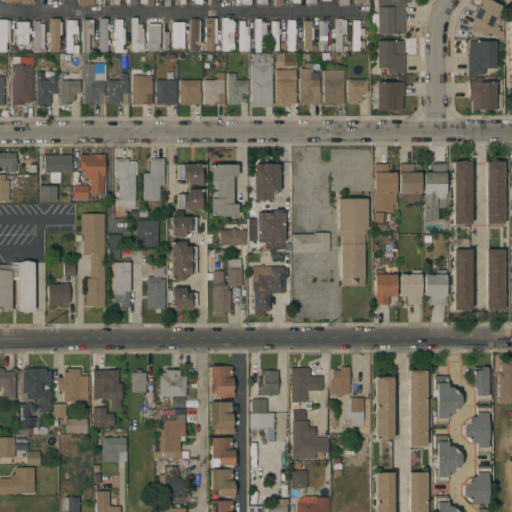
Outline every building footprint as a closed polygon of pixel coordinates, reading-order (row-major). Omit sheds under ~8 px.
[(404,0),(404,22),(403,22),(403,34),(376,34),(376,29),(370,29),(370,14),(376,14),(376,7),(386,7),(386,1),(394,1),(394,0),(404,0)] [(469,29),(474,19),(471,17),(477,6),(479,7),(482,0),(487,0),(501,7),(496,16),(500,18),(496,27),(498,28),(494,37),(487,33),(486,37),(469,29)] [(130,18),(136,18),(136,24),(141,24),(141,29),(143,29),(143,38),(144,38),(144,44),(143,44),(143,51),(137,51),(137,52),(130,52),(130,18)] [(205,18),(214,18),(216,19),(216,43),(213,43),(213,51),(205,51),(205,18)] [(221,18),(228,18),(228,20),(232,20),(232,32),(233,32),(233,49),(228,49),(228,51),(221,51),(221,18)] [(92,48),(95,48),(95,52),(89,52),(89,53),(87,53),(87,58),(81,58),(81,59),(76,59),(76,53),(81,53),(81,19),(88,19),(88,22),(93,22),(92,48)] [(114,20),(121,19),(121,28),(123,28),(124,43),(125,43),(125,47),(121,47),(121,52),(114,52),(114,20)] [(189,19),(198,20),(198,21),(200,21),(199,45),(197,45),(197,50),(189,50),(189,19)] [(254,19),(260,19),(260,23),(265,23),(265,28),(269,28),(269,40),(266,40),(266,52),(254,52),(254,19)] [(335,19),(341,19),(341,20),(346,20),(346,44),(341,44),(341,51),(335,51),(335,19)] [(0,20),(5,20),(9,20),(9,42),(5,42),(5,52),(0,52),(0,20)] [(65,20),(72,20),(76,20),(76,26),(77,26),(77,34),(71,34),(72,45),(78,45),(78,53),(66,53),(65,20)] [(287,20),(294,20),(294,29),(296,29),(296,33),(294,33),(294,51),(286,51),(287,20)] [(32,21),(39,21),(39,24),(44,24),(44,49),(39,49),(39,52),(33,52),(32,21)] [(49,21),(55,21),(55,23),(60,23),(60,48),(55,48),(55,52),(49,52),(49,21)] [(99,21),(106,21),(106,24),(109,24),(109,31),(106,31),(106,33),(110,33),(110,46),(106,46),(106,52),(99,52),(99,21)] [(238,21),(244,21),(244,27),(249,27),(249,52),(237,52),(238,21)] [(270,21),(278,21),(278,29),(280,29),(280,34),(278,34),(278,51),(270,51),(270,21)] [(303,21),(310,21),(310,28),(313,28),(313,40),(310,40),(310,51),(303,51),(303,21)] [(319,21),(326,21),(326,22),(331,22),(331,44),(334,44),(334,51),(318,51),(319,21)] [(352,21),(359,21),(363,22),(363,36),(359,36),(359,41),(364,41),(363,47),(358,47),(358,51),(351,51),(352,21)] [(27,45),(15,45),(15,22),(28,22),(27,45)] [(183,48),(171,48),(171,22),(184,22),(183,48)] [(147,25),(159,25),(158,52),(146,52),(147,25)] [(375,41),(402,41),(402,54),(403,54),(403,74),(386,74),(386,68),(375,68),(375,41)] [(467,54),(468,54),(468,41),(494,41),(494,68),(484,68),(484,75),(467,75),(467,54)] [(250,65),(252,65),(252,54),(269,54),(270,65),(271,65),(271,107),(251,107),(250,65)] [(295,93),(296,93),(296,95),(295,95),(295,104),(289,104),(289,106),(274,106),(274,80),(276,80),(276,78),(273,78),(273,72),(276,72),(276,68),(275,68),(274,55),(294,55),(295,93)] [(32,102),(22,102),(22,105),(10,105),(11,64),(19,65),(19,56),(32,56),(32,102)] [(83,95),(82,95),(82,93),(83,93),(83,82),(82,82),(82,63),(103,63),(103,66),(104,66),(104,81),(103,81),(103,104),(83,104),(83,95)] [(298,79),(300,79),(300,69),(305,69),(305,63),(311,63),(311,69),(312,69),(312,73),(318,73),(318,80),(318,92),(319,92),(319,104),(298,104),(298,79)] [(343,104),(322,104),(322,70),(343,70),(343,104)] [(35,72),(43,72),(43,81),(49,80),(49,76),(55,76),(55,93),(49,93),(49,105),(35,105),(35,72)] [(202,80),(216,80),(215,73),(223,72),(223,104),(203,104),(202,80)] [(59,81),(60,81),(60,73),(78,73),(78,81),(79,81),(79,94),(80,94),(80,109),(69,109),(69,104),(59,104),(59,81)] [(107,80),(109,80),(109,74),(115,74),(115,80),(119,80),(119,73),(127,73),(127,80),(127,93),(129,93),(129,104),(107,105),(107,80)] [(226,73),(235,73),(235,80),(247,80),(247,93),(241,93),(241,101),(238,101),(238,104),(227,104),(226,73)] [(151,104),(142,104),(131,104),(131,95),(130,95),(130,93),(131,93),(131,75),(141,75),(141,76),(150,76),(150,81),(151,81),(151,104)] [(175,80),(175,104),(169,104),(169,106),(165,106),(165,105),(155,105),(155,80),(175,80)] [(179,80),(199,80),(199,93),(200,93),(200,104),(179,104),(179,80)] [(346,80),(366,80),(366,93),(361,93),(361,101),(357,101),(357,104),(346,104),(346,80)] [(471,110),(471,100),(468,100),(468,81),(476,81),(476,82),(495,82),(495,94),(500,94),(501,110),(471,110)] [(376,83),(404,83),(404,96),(402,96),(402,110),(375,110),(376,83)] [(14,161),(16,161),(16,166),(14,166),(14,173),(0,172),(0,153),(14,153),(14,161)] [(90,155),(90,154),(104,154),(104,173),(103,173),(103,193),(89,193),(89,178),(83,178),(83,169),(79,169),(79,155),(90,155)] [(70,155),(70,173),(59,173),(59,183),(49,183),(49,173),(43,173),(43,155),(70,155)] [(113,159),(127,159),(127,161),(136,162),(136,175),(135,175),(134,208),(122,208),(122,211),(117,210),(117,208),(115,208),(115,199),(118,199),(118,177),(113,177),(113,159)] [(142,173),(149,173),(149,159),(163,159),(163,176),(163,185),(159,185),(159,201),(142,201),(142,173)] [(484,161),(502,161),(502,224),(485,224),(484,161)] [(452,162),(469,162),(470,225),(452,225),(452,162)] [(444,163),(444,208),(437,208),(437,221),(424,221),(424,194),(423,194),(423,173),(431,173),(431,163),(444,163)] [(211,199),(216,199),(216,181),(210,181),(210,164),(237,165),(237,176),(232,176),(232,204),(237,204),(237,216),(210,216),(211,199)] [(278,192),(271,192),(271,201),(254,201),(255,192),(253,192),(253,166),(254,165),(277,164),(278,166),(278,192)] [(373,164),(388,164),(388,172),(395,172),(394,204),(391,204),(391,211),(373,211),(373,164)] [(398,164),(413,164),(412,172),(420,172),(420,194),(408,194),(408,198),(398,198),(398,164)] [(200,165),(200,183),(187,184),(187,179),(177,179),(177,165),(200,165)] [(0,174),(4,174),(4,180),(8,180),(8,202),(0,202),(0,174)] [(87,185),(87,200),(72,199),(73,184),(87,185)] [(56,186),(56,202),(38,202),(38,186),(56,186)] [(200,208),(177,208),(176,194),(187,194),(187,189),(200,189),(200,208)] [(339,236),(336,236),(336,199),(366,199),(366,230),(363,230),(363,286),(339,286),(339,236)] [(283,213),(283,242),(274,242),(274,240),(265,240),(264,243),(257,243),(255,241),(255,214),(257,213),(283,213)] [(103,308),(93,308),(93,305),(84,305),(84,279),(89,279),(89,254),(82,254),(82,235),(80,235),(80,214),(103,214),(103,308)] [(195,218),(195,231),(189,231),(189,232),(185,232),(184,237),(171,237),(171,217),(195,218)] [(135,220),(158,221),(157,247),(135,247),(135,220)] [(219,230),(230,230),(230,228),(234,228),(234,230),(245,230),(245,245),(219,245),(219,230)] [(328,253),(291,253),(291,234),(312,234),(312,233),(328,233),(328,253)] [(120,235),(120,248),(105,248),(106,235),(120,235)] [(184,246),(189,246),(189,247),(195,247),(195,274),(189,274),(189,275),(185,275),(185,280),(171,280),(171,241),(184,241),(184,246)] [(119,249),(119,261),(107,260),(107,249),(119,249)] [(452,250),(470,250),(470,310),(452,310),(452,250)] [(484,250),(502,250),(502,310),(484,310),(484,250)] [(229,312),(224,312),(224,315),(212,315),(212,312),(211,312),(211,271),(222,271),(222,284),(226,284),(226,266),(227,266),(227,259),(240,259),(240,266),(241,266),(241,286),(226,286),(226,291),(229,291),(229,312)] [(0,265),(17,265),(17,262),(33,262),(33,311),(16,311),(16,279),(11,279),(11,311),(0,311),(0,265)] [(63,262),(74,262),(74,276),(62,276),(63,262)] [(112,263),(129,263),(129,292),(128,292),(128,307),(119,307),(119,303),(112,303),(112,263)] [(164,265),(164,277),(152,277),(152,265),(164,265)] [(252,291),(251,291),(251,266),(283,267),(283,293),(268,293),(268,311),(261,311),(261,313),(263,313),(263,316),(252,316),(252,291)] [(373,270),(383,270),(383,274),(395,274),(395,296),(387,296),(387,304),(373,304),(373,270)] [(410,274),(410,270),(420,270),(420,305),(406,305),(406,296),(398,296),(398,274),(410,274)] [(423,274),(435,274),(435,270),(445,270),(444,305),(430,305),(430,296),(423,296),(423,274)] [(146,279),(164,279),(164,309),(145,309),(146,279)] [(67,284),(68,303),(58,303),(58,306),(47,306),(47,284),(67,284)] [(184,288),(184,293),(195,293),(195,307),(171,307),(171,288),(184,288)] [(511,403),(497,404),(497,373),(499,373),(499,358),(511,358),(511,403)] [(208,366),(231,366),(231,379),(234,379),(234,397),(217,397),(217,394),(208,394),(208,366)] [(329,382),(331,382),(331,370),(339,370),(339,367),(348,367),(348,384),(347,384),(347,395),(340,394),(340,396),(336,396),(336,394),(329,394),(329,382)] [(486,389),(488,389),(488,403),(475,403),(475,395),(474,395),(474,387),(470,387),(470,370),(471,370),(471,368),(479,368),(480,367),(484,367),(486,369),(486,389)] [(0,368),(2,368),(2,369),(3,369),(3,372),(14,372),(14,398),(2,399),(2,394),(0,394),(0,368)] [(45,368),(45,371),(50,371),(50,382),(41,382),(41,390),(50,390),(50,413),(37,413),(37,399),(26,399),(26,393),(21,393),(22,373),(27,373),(27,368),(45,368)] [(290,368),(308,368),(308,376),(320,376),(320,391),(305,391),(305,402),(290,402),(290,368)] [(79,369),(79,376),(87,376),(87,404),(78,404),(78,402),(62,402),(62,391),(56,391),(57,378),(62,378),(62,372),(67,372),(67,369),(79,369)] [(117,370),(117,383),(120,383),(120,399),(119,399),(119,409),(109,409),(109,399),(101,399),(101,386),(91,386),(91,370),(117,370)] [(131,373),(135,373),(135,370),(140,370),(140,373),(144,373),(144,381),(146,381),(146,385),(144,385),(144,393),(131,393),(131,373)] [(158,396),(158,375),(161,375),(161,373),(164,373),(164,370),(178,370),(178,376),(185,376),(184,396),(158,396)] [(407,370),(425,370),(425,446),(407,446),(407,370)] [(277,371),(276,395),(256,395),(256,383),(262,383),(262,376),(258,376),(258,371),(277,371)] [(446,414),(446,425),(433,425),(433,411),(435,411),(435,396),(431,396),(431,390),(433,390),(433,376),(447,376),(447,388),(451,388),(459,395),(459,406),(451,414),(446,414)] [(373,377),(392,377),(392,439),(374,439),(373,377)] [(184,398),(184,408),(170,407),(170,398),(184,398)] [(362,398),(362,426),(349,426),(349,425),(348,425),(348,419),(343,419),(343,406),(344,406),(346,398),(362,398)] [(248,413),(250,413),(250,399),(265,399),(265,413),(272,413),(273,428),(248,428),(248,413)] [(16,404),(23,404),(23,403),(28,400),(35,410),(29,414),(27,410),(27,428),(46,428),(46,434),(16,434),(16,404)] [(208,402),(231,402),(231,414),(233,414),(233,433),(217,433),(217,430),(208,430),(208,402)] [(64,404),(64,417),(53,417),(53,404),(64,404)] [(474,417),(474,408),(475,408),(475,406),(488,406),(488,419),(486,419),(486,441),(488,441),(488,454),(476,454),(476,448),(475,448),(475,443),(470,443),(463,436),(462,425),(470,417),(474,417)] [(105,407),(105,414),(112,413),(112,426),(92,426),(91,407),(105,407)] [(153,446),(157,446),(157,429),(163,429),(163,422),(160,422),(160,411),(173,411),(173,409),(184,409),(184,436),(179,436),(179,446),(185,446),(185,459),(153,458),(153,446)] [(291,410),(304,410),(304,421),(306,421),(306,427),(314,427),(314,438),(326,438),(326,452),(314,452),(314,459),(291,459),(291,410)] [(86,419),(86,432),(64,432),(64,419),(86,419)] [(446,473),(447,484),(433,484),(433,470),(435,470),(435,455),(431,455),(431,449),(433,449),(433,436),(446,435),(446,446),(451,446),(459,454),(459,465),(451,473),(446,473)] [(0,437),(13,437),(13,457),(0,457),(0,437)] [(124,437),(124,451),(125,451),(125,461),(100,461),(100,437),(124,437)] [(209,438),(231,438),(231,449),(233,449),(233,466),(227,466),(227,465),(218,465),(218,467),(210,467),(209,438)] [(38,451),(39,465),(25,465),(25,452),(38,451)] [(177,466),(177,479),(180,479),(180,482),(184,482),(184,499),(176,499),(176,498),(163,498),(163,487),(157,487),(157,467),(177,466)] [(475,477),(475,473),(475,466),(489,466),(489,480),(486,480),(486,504),(471,504),(462,496),(463,485),(471,477),(475,477)] [(33,468),(33,493),(17,493),(17,494),(0,494),(0,478),(9,478),(9,475),(13,475),(13,467),(33,468)] [(209,469),(231,469),(231,481),(232,481),(232,496),(217,497),(217,490),(210,490),(209,469)] [(305,470),(306,488),(290,488),(290,470),(305,470)] [(407,511),(407,472),(425,472),(425,511),(407,511)] [(374,511),(374,473),(392,473),(392,511),(374,511)] [(107,491),(108,506),(118,506),(118,511),(92,511),(92,504),(95,504),(95,491),(107,491)] [(315,496),(315,497),(327,497),(327,511),(295,511),(295,502),(303,496),(315,496)] [(431,511),(431,509),(433,509),(433,496),(447,496),(447,506),(451,506),(457,511),(431,511)] [(78,497),(78,511),(67,511),(63,511),(63,497),(78,497)] [(266,511),(266,502),(274,502),(274,499),(286,499),(286,511),(266,511)] [(231,501),(231,511),(209,511),(209,501),(231,501)]
